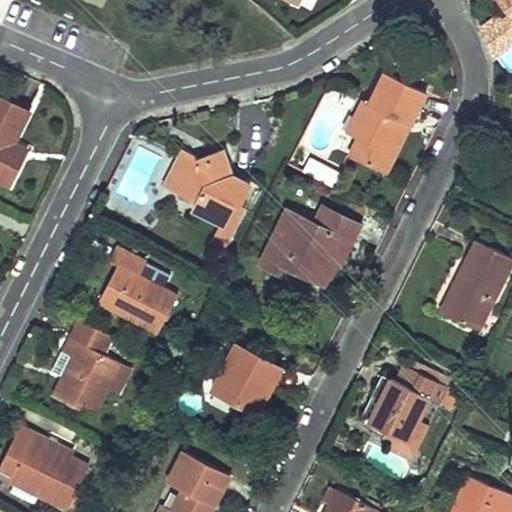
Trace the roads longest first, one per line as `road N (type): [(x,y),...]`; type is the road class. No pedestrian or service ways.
road 1 (residential): [(270,511),(475,99),(477,70),(443,0)]
road 2 (residential): [(395,0),(274,71),(115,104)]
road 3 (residential): [(0,337),(115,104)]
road 4 (residential): [(115,104),(80,74),(0,40)]
